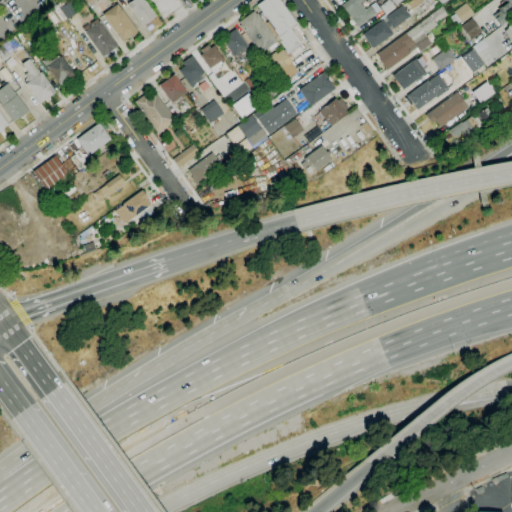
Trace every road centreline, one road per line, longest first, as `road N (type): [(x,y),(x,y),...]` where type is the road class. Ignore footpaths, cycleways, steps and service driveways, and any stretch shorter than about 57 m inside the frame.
road 1 (motorway): [(426,278),(188,383),(0,499)]
road 2 (motorway): [(78,511),(293,391),(511,305)]
road 3 (motorway): [(320,273),(142,373),(0,469)]
road 4 (motorway): [(152,511),(306,442),(485,392)]
road 5 (tertiary): [(230,0),(0,168)]
road 6 (motorway): [(511,148),(320,273)]
road 7 (motorway): [(511,174),(295,221)]
road 8 (motorway): [(511,170),(320,273)]
road 9 (residential): [(302,0),(418,160)]
road 10 (motorway): [(371,462),(511,360)]
road 11 (motorway): [(165,263),(5,320)]
road 12 (primary): [(142,511),(52,389)]
road 13 (residential): [(102,93),(194,213)]
road 14 (motorway): [(295,221),(165,263)]
road 15 (residential): [(511,453),(388,511)]
road 16 (primary): [(20,411),(92,511)]
